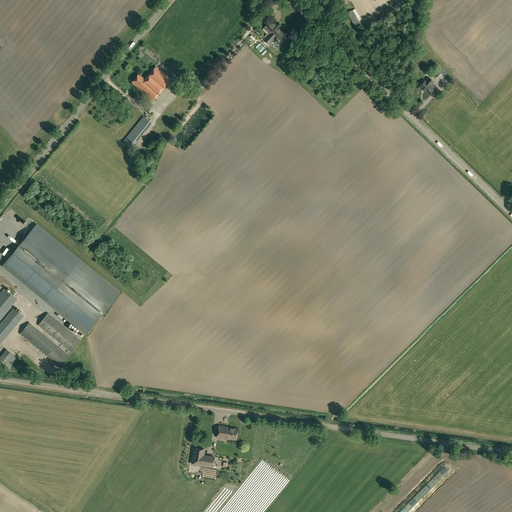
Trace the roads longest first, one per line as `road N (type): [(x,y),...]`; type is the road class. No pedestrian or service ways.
road 1 (unclassified): [(511,452),(0,377)]
road 2 (unclassified): [(511,213),(290,0)]
road 3 (unclassified): [(0,205),(168,0)]
